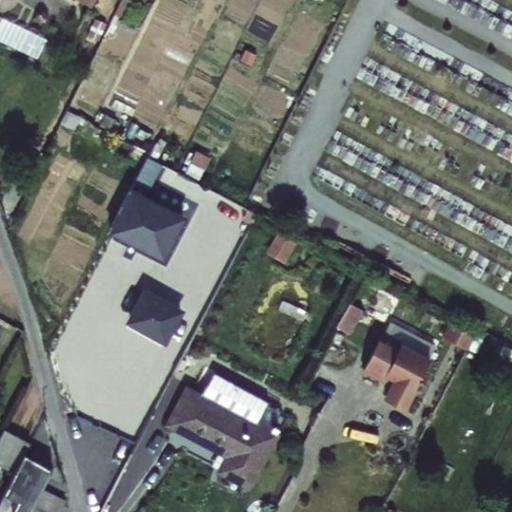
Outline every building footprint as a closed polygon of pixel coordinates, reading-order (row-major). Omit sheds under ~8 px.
[(129,0),(120,0),(114,13),(121,17),(129,0)] [(158,162),(145,155),(108,230),(143,248),(160,215),(133,201),(136,195),(140,197),(158,162)] [(143,294),(128,323),(163,342),(179,312),(143,294)] [(465,348),(475,329),(453,317),(444,336),(465,348)] [(428,359),(380,333),(361,369),(381,379),(385,373),(393,378),(384,397),(403,407),(428,359)] [(511,346),(508,344),(503,352),(511,357),(511,346)] [(18,371),(3,363),(0,368),(0,395),(4,398),(18,371)] [(277,433),(275,433),(278,426),(272,423),(269,429),(255,422),(266,401),(213,373),(202,394),(187,387),(167,424),(218,451),(227,455),(219,471),(249,487),(277,433)] [(18,435),(5,428),(0,438),(0,464),(2,466),(18,435)] [(2,466),(14,472),(24,452),(30,441),(18,435),(2,466)] [(227,455),(218,451),(210,466),(219,471),(227,455)] [(14,472),(0,498),(0,511),(29,511),(43,487),(53,468),(24,452),(14,472)] [(58,511),(65,499),(43,487),(29,511),(58,511)]
